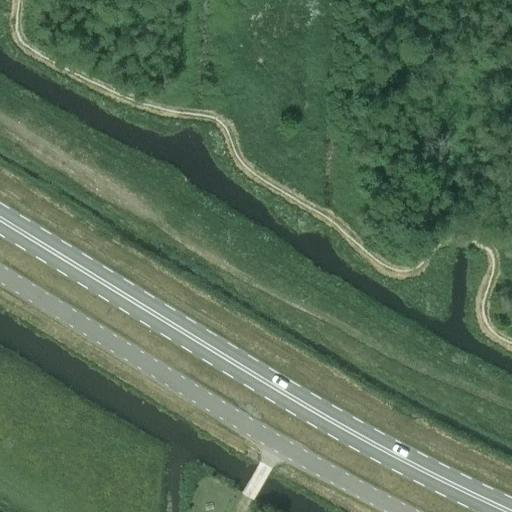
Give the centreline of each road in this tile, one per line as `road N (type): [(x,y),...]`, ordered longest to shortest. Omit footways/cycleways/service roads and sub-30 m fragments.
road 1 (primary): [(0,222),(330,425),(504,511)]
road 2 (unclassified): [(398,511),(277,448),(0,276)]
